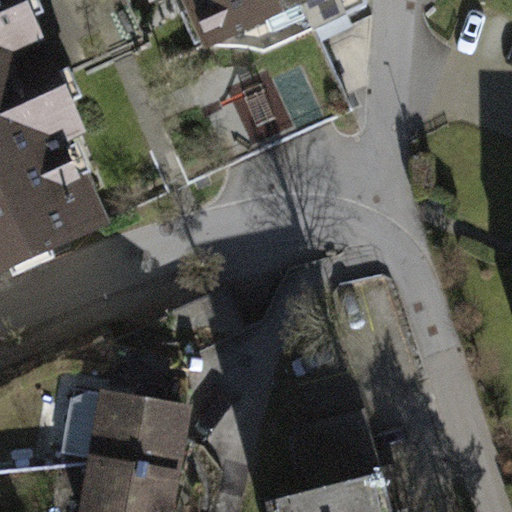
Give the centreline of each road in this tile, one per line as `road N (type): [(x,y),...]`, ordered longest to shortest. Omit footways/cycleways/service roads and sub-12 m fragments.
road 1 (residential): [(0,331),(164,256),(343,227)]
road 2 (residential): [(343,227),(429,305),(490,511)]
road 3 (residential): [(343,227),(386,129),(396,0)]
